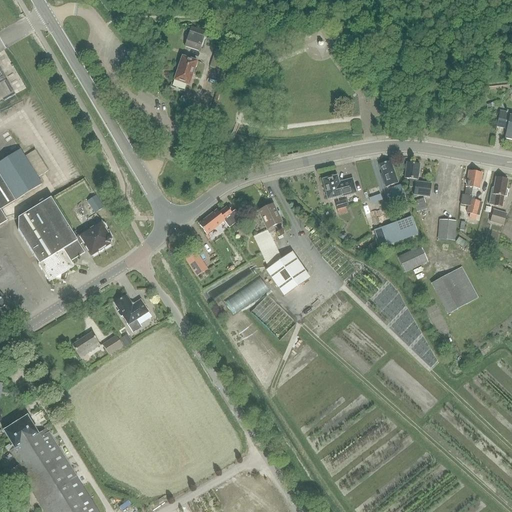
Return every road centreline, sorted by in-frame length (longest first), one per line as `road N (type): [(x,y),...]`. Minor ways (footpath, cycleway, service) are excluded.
road 1 (tertiary): [(511,163),(419,147),(368,149),(265,170),(165,219)]
road 2 (residential): [(300,511),(137,257)]
road 3 (tertiary): [(165,219),(36,0)]
road 4 (tertiary): [(0,344),(137,257)]
